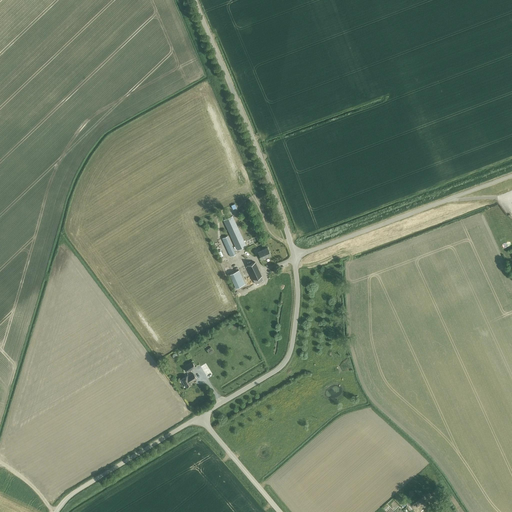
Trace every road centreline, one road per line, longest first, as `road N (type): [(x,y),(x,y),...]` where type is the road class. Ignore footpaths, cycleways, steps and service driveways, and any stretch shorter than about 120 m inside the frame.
road 1 (unclassified): [(294,254),(194,0)]
road 2 (unclassified): [(511,176),(294,254)]
road 3 (unclassified): [(200,416),(287,359),(299,305),(294,254)]
road 4 (unclassified): [(55,511),(81,485),(200,416)]
road 5 (unclassified): [(276,511),(200,416)]
